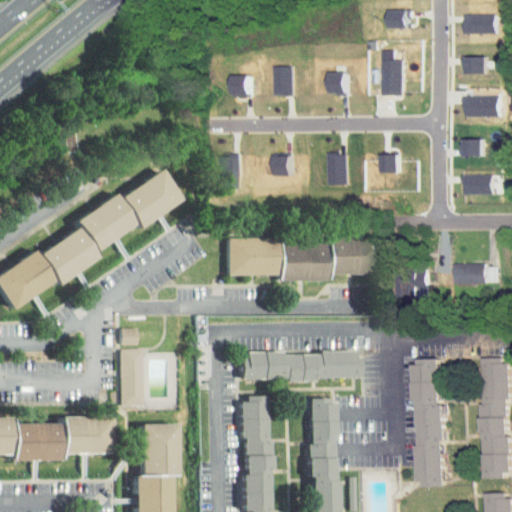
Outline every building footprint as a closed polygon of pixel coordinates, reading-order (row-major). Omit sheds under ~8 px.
[(375,21),(396,21),(396,3),(376,3),(375,21)] [(448,8),(449,27),(480,26),(480,7),(448,8)] [(470,66),(470,50),(449,50),(449,67),(470,66)] [(390,53),(370,53),(370,88),(389,88),(390,53)] [(280,89),(281,60),(261,59),(261,89),(280,89)] [(335,65),(317,66),(317,88),(336,87),(335,65)] [(236,68),(219,69),(220,89),(237,88),(236,68)] [(484,109),(483,89),(450,90),(451,110),(484,109)] [(469,133),(450,133),(450,149),(469,149),(469,133)] [(332,147),(313,147),(313,178),(332,178),(332,147)] [(385,148),(367,148),(367,166),(386,165),(385,148)] [(205,182),(226,182),(225,149),(204,150),(205,182)] [(276,170),(277,149),(259,149),(259,169),(276,170)] [(0,253),(0,297),(37,275),(39,278),(81,251),(77,244),(118,218),(120,221),(164,194),(144,162),(99,190),(97,187),(54,213),(59,221),(16,247),(15,244),(0,253)] [(450,188),(479,187),(479,168),(450,169),(450,188)] [(210,268),(261,268),(261,274),(311,274),(311,267),(357,267),(357,232),(210,234),(210,268)] [(422,265),(436,265),(436,253),(423,252),(422,265)] [(502,279),(511,279),(511,253),(502,253),(502,279)] [(472,257),(441,257),(441,278),(472,278),(472,257)] [(401,280),(413,280),(413,268),(384,270),(385,290),(402,289),(401,280)] [(106,321),(106,338),(123,338),(123,321),(106,321)] [(129,399),(128,342),(105,343),(106,399),(129,399)] [(242,377),(360,378),(360,349),(319,348),(319,351),(243,350),(242,377)] [(471,470),(497,470),(496,353),(470,353),(471,470)] [(430,479),(428,354),(401,354),(403,479),(430,479)] [(487,475),(511,475),(511,357),(486,358),(487,475)] [(447,484),(446,399),(445,359),(418,359),(420,484),(447,484)] [(252,390),(225,390),(225,508),(252,509),(252,390)] [(319,511),(318,393),(292,393),(292,511),(319,511)] [(268,511),(269,395),(242,395),(241,511),(268,511)] [(335,511),(335,398),(308,398),(308,511),(335,511)] [(0,453),(42,454),(42,447),(93,447),(93,410),(41,410),(41,417),(0,416),(0,453)] [(158,417),(121,417),(122,469),(116,469),(116,511),(152,511),(152,469),(158,469),(158,417)] [(472,511),(498,511),(498,487),(472,487),(472,511)] [(489,511),(511,511),(511,491),(489,492),(489,511)]
